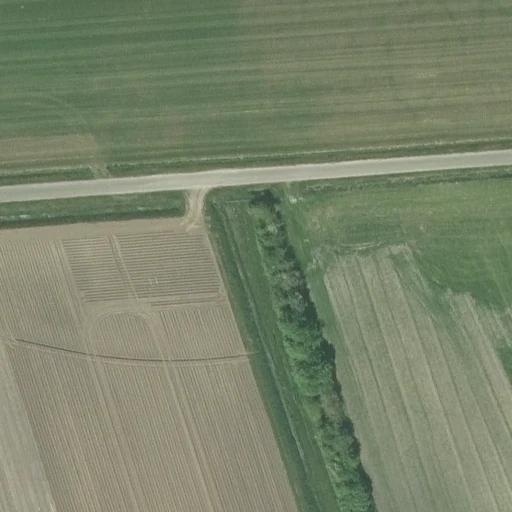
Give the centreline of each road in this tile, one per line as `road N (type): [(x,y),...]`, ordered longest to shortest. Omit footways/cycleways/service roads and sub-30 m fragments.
road 1 (unclassified): [(0,194),(511,157)]
road 2 (track): [(227,178),(340,511)]
